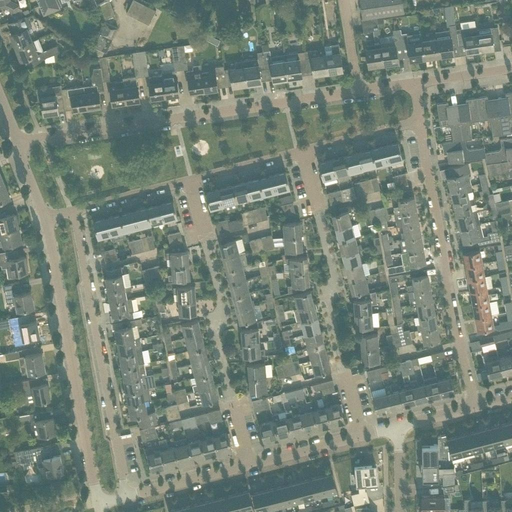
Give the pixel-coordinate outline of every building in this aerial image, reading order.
[(0,0),(0,4),(0,6),(1,6),(17,14),(21,5),(9,0),(0,0)] [(62,6),(59,0),(38,0),(44,13),(58,7),(62,6)] [(109,0),(107,0),(98,5),(103,19),(114,15),(109,0)] [(137,18),(144,4),(135,0),(132,0),(126,13),(137,18)] [(401,0),(360,0),(363,18),(403,12),(401,0)] [(149,24),(156,10),(144,4),(137,18),(149,24)] [(175,4),(171,12),(179,17),(183,8),(175,4)] [(452,6),(444,7),(447,25),(449,25),(455,24),(452,6)] [(32,33),(26,16),(23,17),(16,14),(16,13),(12,15),(14,21),(8,23),(13,33),(11,34),(16,47),(32,41),(29,34),(32,33)] [(377,23),(377,20),(376,17),(361,19),(362,26),(377,23)] [(105,22),(96,44),(91,54),(101,57),(102,57),(104,52),(106,52),(112,39),(113,39),(118,28),(105,22)] [(378,30),(378,26),(377,23),(362,26),(363,32),(378,30)] [(458,46),(456,29),(455,24),(449,25),(449,29),(435,31),(436,39),(439,56),(453,54),(452,47),(458,46)] [(480,50),(477,34),(476,26),(456,29),(458,46),(465,45),(466,52),(480,50)] [(499,40),(498,30),(497,26),(490,27),(491,32),(477,34),(480,50),(493,48),(492,41),(499,40)] [(394,41),(380,43),(381,47),(383,64),(398,62),(397,55),(403,54),(400,34),(401,34),(400,29),(393,30),(394,41)] [(401,34),(400,34),(403,54),(409,53),(410,60),(425,58),(422,41),(420,32),(407,34),(406,33),(401,34)] [(37,39),(32,41),(16,47),(21,60),(29,57),(32,63),(59,53),(56,46),(42,51),(37,39)] [(439,56),(436,39),(422,41),(425,58),(439,56)] [(381,47),(380,43),(366,45),(369,66),(383,64),(381,47)] [(339,44),(331,45),(332,53),(325,54),(328,72),(342,70),(339,44)] [(184,45),(177,46),(179,60),(181,70),(187,69),(184,45)] [(179,60),(177,46),(171,47),(173,61),(179,60)] [(287,78),(285,61),(271,63),(269,50),(263,51),(264,57),(265,64),(267,77),(273,77),(273,80),(287,78)] [(328,72),(325,54),(312,56),(311,50),(304,51),(305,57),(307,71),(313,71),(314,75),(328,72)] [(145,51),(138,52),(140,66),(147,65),(145,51)] [(140,66),(138,52),(132,53),(134,67),(140,66)] [(307,71),(305,57),(298,58),(297,53),(284,55),(285,61),(287,78),(302,76),(301,72),(307,71)] [(265,64),(264,57),(243,60),(247,84),(261,82),(261,78),(267,77),(265,64)] [(110,81),(106,58),(100,58),(101,68),(103,82),(110,81)] [(247,84),(243,60),(234,61),(235,68),(224,70),(226,83),(232,82),(233,86),(247,84)] [(201,73),(200,68),(200,64),(194,65),(192,67),(193,70),(187,71),(190,93),(204,91),(201,73)] [(226,83),(224,70),(223,66),(215,67),(215,66),(200,68),(201,73),(204,91),(217,89),(217,85),(226,83)] [(103,82),(101,68),(93,69),(91,85),(84,86),(84,90),(87,108),(100,106),(98,92),(105,92),(103,82)] [(178,95),(175,72),(175,70),(161,72),(161,74),(162,79),(165,96),(178,95)] [(162,79),(161,74),(155,76),(148,77),(152,98),(165,96),(162,79)] [(139,100),(136,79),(136,76),(122,78),(123,80),(123,85),(126,102),(139,100)] [(123,85),(123,80),(116,81),(109,82),(113,104),(126,102),(123,85)] [(84,90),(84,86),(76,87),(61,89),(64,107),(73,106),(74,110),(87,108),(84,90)] [(64,107),(61,89),(61,87),(48,89),(49,95),(41,97),(44,114),(58,112),(58,108),(64,107)] [(511,92),(505,93),(505,96),(506,101),(503,102),(504,109),(498,110),(502,134),(511,133),(509,119),(511,116),(511,115),(511,92)] [(502,134),(498,110),(492,110),(491,104),(488,104),(487,96),(476,98),(480,120),(487,119),(490,122),(492,136),(502,134)] [(480,120),(476,98),(465,99),(467,107),(463,108),(464,114),(459,115),(462,140),(465,140),(472,139),(470,125),(472,122),(480,120)] [(462,140),(459,115),(453,116),(452,109),(449,110),(447,102),(436,104),(440,126),(448,125),(451,126),(453,141),(462,140)] [(280,128),(253,135),(255,140),(248,142),(251,153),(257,152),(256,148),(284,141),(280,128)] [(511,137),(500,139),(501,147),(499,150),(485,152),(484,147),(485,157),(486,162),(511,158),(511,137)] [(485,157),(484,147),(469,149),(466,147),(465,140),(462,140),(453,141),(442,143),(444,154),(449,153),(449,156),(452,156),(453,162),(485,157)] [(398,142),(385,146),(389,162),(402,159),(402,158),(398,142)] [(389,162),(385,146),(371,149),(376,165),(389,162)] [(376,165),(371,149),(358,153),(362,169),(376,165)] [(362,169),(358,153),(345,156),(349,172),(362,169)] [(351,179),(349,172),(345,156),(332,160),(336,176),(337,176),(338,182),(351,179)] [(336,176),(332,160),(319,163),(323,179),(336,176)] [(502,173),(500,162),(486,164),(489,176),(502,173)] [(471,185),(468,173),(468,172),(465,173),(463,164),(458,165),(448,167),(450,176),(447,177),(451,190),(470,185),(471,185)] [(286,172),(272,175),(277,191),(290,188),(286,172)] [(405,173),(395,175),(392,176),(395,187),(401,186),(408,184),(405,173)] [(277,191),(272,175),(259,178),(263,195),(277,191)] [(377,177),(371,179),(374,191),(380,189),(377,177)] [(263,195),(259,178),(246,182),(250,198),(263,195)] [(374,191),(371,179),(365,180),(369,192),(374,191)] [(369,192),(365,180),(360,182),(363,194),(369,192)] [(489,194),(486,181),(481,182),(483,190),(479,191),(480,196),(488,195),(488,194),(489,194)] [(250,198),(246,182),(233,185),(237,201),(250,198)] [(363,194),(360,182),(354,183),(357,195),(363,194)] [(0,201),(10,197),(4,183),(0,185),(0,201)] [(237,201),(233,185),(219,189),(224,205),(237,201)] [(469,199),(467,193),(472,192),(470,185),(451,190),(454,203),(469,199)] [(353,186),(340,190),(341,195),(329,199),(330,204),(340,202),(356,198),(353,186)] [(224,205),(219,189),(206,192),(210,208),(224,205)] [(341,195),(340,190),(327,193),(329,199),(341,195)] [(495,202),(493,196),(493,193),(490,194),(489,194),(488,194),(488,195),(489,199),(488,199),(489,202),(487,203),(483,207),(483,209),(490,208),(490,207),(495,206),(495,202)] [(280,205),(292,202),(293,202),(292,195),(278,198),(280,205)] [(414,196),(404,198),(399,199),(400,206),(393,207),(394,213),(416,210),(414,196)] [(474,198),(469,199),(454,203),(457,215),(477,210),(474,198)] [(511,198),(500,201),(495,202),(495,206),(496,210),(511,206),(511,198)] [(173,201),(160,204),(164,220),(177,217),(173,201)] [(294,208),(292,202),(280,205),(281,211),(294,208)] [(164,220),(160,204),(146,208),(151,224),(164,220)] [(264,206),(258,208),(262,220),(267,219),(264,206)] [(351,223),(348,210),(352,209),(351,206),(337,210),(338,213),(332,214),(335,228),(351,223)] [(389,219),(386,206),(380,208),(383,221),(387,220),(389,219)] [(511,206),(496,210),(497,214),(498,216),(505,215),(506,219),(511,218),(510,214),(511,213),(511,206)] [(151,224),(146,208),(133,211),(137,227),(151,224)] [(262,220),(258,208),(253,209),(256,221),(262,220)] [(295,213),(294,208),(281,211),(283,217),(295,213)] [(383,221),(380,208),(374,209),(378,222),(382,221),(383,221)] [(256,221),(253,209),(247,210),(250,223),(256,221)] [(378,222),(374,209),(369,211),(372,224),(377,223),(378,222)] [(250,223),(247,210),(239,212),(241,218),(243,225),(250,223)] [(419,223),(416,210),(401,212),(402,219),(395,220),(397,226),(403,225),(419,223)] [(475,225),(480,223),(477,210),(457,215),(460,228),(475,225)] [(137,227),(133,211),(120,215),(124,231),(137,227)] [(372,224),(369,211),(363,212),(366,225),(372,224)] [(0,231),(0,232),(18,227),(15,214),(6,216),(5,212),(0,213),(0,231)] [(124,231),(120,215),(107,218),(111,234),(124,231)] [(111,234),(107,218),(94,221),(98,238),(111,234)] [(243,227),(243,225),(241,218),(228,221),(229,225),(216,228),(218,233),(227,231),(243,227)] [(229,225),(228,221),(227,219),(215,222),(216,228),(229,225)] [(388,228),(387,220),(383,221),(382,221),(378,222),(379,229),(380,229),(384,229),(388,228)] [(480,223),(475,225),(460,228),(463,242),(475,239),(477,245),(500,240),(497,228),(495,220),(490,221),(492,231),(486,233),(486,236),(483,236),(480,223)] [(300,221),(290,222),(283,223),(284,237),(301,235),(300,221)] [(355,236),(351,223),(335,228),(339,241),(355,236)] [(421,235),(419,223),(403,225),(405,233),(401,234),(402,239),(406,238),(421,235)] [(0,245),(21,241),(18,227),(0,232),(2,240),(0,240),(0,245)] [(180,231),(170,234),(167,234),(169,240),(181,237),(180,231)] [(152,235),(146,237),(149,249),(155,248),(152,235)] [(275,248),(271,235),(266,237),(269,249),(275,248)] [(284,237),(272,238),(274,246),(285,246),(285,251),(292,250),(302,250),(301,235),(284,237)] [(423,248),(421,235),(406,238),(408,251),(423,248)] [(360,244),(357,244),(355,236),(339,241),(342,254),(358,250),(361,249),(360,244)] [(149,249),(146,237),(140,238),(143,251),(149,249)] [(183,243),(181,237),(169,240),(170,246),(183,243)] [(269,249),(266,237),(260,238),(263,251),(269,249)] [(143,251),(140,238),(135,240),(138,252),(143,251)] [(263,251),(260,238),(255,240),(258,252),(263,251)] [(239,253),(235,239),(219,243),(223,257),(239,253)] [(138,252),(135,240),(129,241),(132,254),(138,252)] [(258,252),(255,240),(249,241),(252,253),(258,252)] [(388,241),(383,242),(384,250),(390,249),(393,249),(392,244),(389,245),(388,241)] [(115,248),(112,249),(102,251),(105,263),(118,259),(115,248)] [(425,262),(423,248),(408,251),(401,252),(403,265),(410,264),(425,262)] [(13,250),(3,252),(0,252),(0,265),(1,265),(2,269),(6,268),(8,278),(17,277),(16,273),(27,271),(24,256),(12,258),(11,251),(13,250)] [(188,250),(178,251),(166,252),(166,259),(171,258),(172,266),(189,265),(188,250)] [(362,263),(358,250),(342,254),(345,267),(362,263)] [(479,250),(473,251),(464,253),(466,266),(482,263),(479,250)] [(242,266),(239,253),(223,257),(226,270),(242,266)] [(308,270),(307,256),(297,257),(290,258),(286,258),(286,263),(290,262),(291,272),(308,270)] [(365,276),(362,263),(345,267),(349,280),(365,276)] [(484,276),(482,263),(466,266),(468,278),(484,276)] [(162,278),(159,265),(154,267),(157,279),(162,278)] [(190,279),(189,265),(172,266),(172,274),(167,275),(168,280),(190,279)] [(387,267),(388,273),(403,271),(402,265),(392,266),(387,267)] [(246,279),(242,266),(226,270),(230,283),(246,279)] [(124,287),(122,274),(121,267),(106,270),(108,277),(105,277),(108,290),(124,287)] [(157,279),(154,267),(148,268),(151,280),(157,279)] [(151,280),(148,268),(142,270),(145,282),(151,280)] [(309,284),(308,270),(291,272),(292,285),(287,285),(288,293),(305,288),(305,285),(309,284)] [(402,274),(389,276),(390,282),(395,281),(403,280),(402,274)] [(428,274),(418,276),(412,277),(414,284),(407,286),(408,292),(415,290),(430,287),(428,274)] [(368,290),(365,276),(349,280),(352,294),(368,290)] [(486,288),(484,276),(468,278),(470,291),(486,288)] [(249,292),(246,279),(230,283),(233,296),(249,292)] [(19,281),(9,283),(3,284),(6,303),(16,302),(17,310),(34,307),(31,291),(18,293),(16,283),(19,282),(19,281)] [(194,285),(184,286),(173,287),(174,294),(178,293),(178,301),(196,299),(194,285)] [(131,291),(130,286),(124,287),(108,290),(110,302),(127,299),(125,292),(131,291)] [(432,300),(430,287),(415,290),(408,292),(410,305),(417,303),(432,300)] [(489,301),(486,288),(470,291),(473,304),(489,301)] [(314,304),(310,290),(294,294),(298,308),(314,304)] [(357,295),(358,299),(353,300),(354,314),(372,312),(371,304),(377,304),(376,291),(357,295)] [(252,305),(249,292),(233,296),(236,309),(252,305)] [(132,298),(127,299),(110,302),(112,315),(120,313),(121,320),(134,317),(132,311),(134,311),(132,298)] [(197,314),(196,299),(178,301),(179,315),(197,314)] [(435,313),(432,300),(417,303),(419,316),(435,313)] [(491,314),(489,301),(473,304),(475,317),(491,314)] [(317,317),(314,304),(298,308),(294,309),(297,322),(301,321),(317,317)] [(256,319),(252,305),(236,309),(240,323),(256,319)] [(511,326),(511,310),(506,311),(507,320),(499,322),(500,329),(511,326)] [(373,326),(372,312),(354,314),(356,328),(373,326)] [(437,326),(435,313),(419,316),(421,324),(417,324),(418,330),(422,329),(437,326)] [(394,322),(392,314),(387,315),(388,323),(389,323),(389,325),(395,325),(394,322)] [(493,327),(491,314),(475,317),(477,330),(493,327)] [(26,315),(16,317),(10,317),(13,332),(22,330),(23,339),(29,338),(39,337),(36,321),(23,323),(22,316),(26,315)] [(320,330),(317,317),(301,321),(304,334),(320,330)] [(134,338),(131,325),(141,323),(141,318),(134,319),(131,320),(121,321),(122,327),(115,329),(117,341),(134,338)] [(198,319),(188,322),(181,324),(185,337),(201,333),(198,319)] [(406,344),(403,331),(401,323),(396,324),(396,325),(397,332),(401,345),(406,344)] [(401,345),(397,332),(396,325),(395,325),(389,325),(392,334),(395,347),(401,345)] [(439,340),(437,326),(422,329),(424,343),(439,340)] [(258,327),(251,328),(241,329),(242,343),(259,342),(258,327)] [(409,329),(403,331),(406,344),(412,342),(409,329)] [(324,343),(320,330),(304,334),(308,347),(324,343)] [(205,346),(201,333),(185,337),(188,350),(205,346)] [(377,333),(370,334),(360,334),(361,348),(378,347),(377,333)] [(395,347),(392,334),(386,335),(389,348),(395,347)] [(496,348),(494,342),(493,336),(480,339),(483,351),(496,348)] [(142,350),(139,337),(134,338),(117,341),(119,354),(136,351),(142,350)] [(265,349),(260,349),(259,342),(242,343),(243,357),(265,355),(265,349)] [(327,356),(324,343),(308,347),(311,361),(327,356)] [(208,359),(205,346),(188,350),(192,363),(208,359)] [(379,355),(378,347),(361,348),(362,363),(380,361),(382,360),(382,355),(379,355)] [(20,357),(18,350),(5,353),(6,360),(20,357)] [(144,362),(142,350),(136,351),(119,354),(121,366),(144,363),(144,362)] [(432,360),(445,357),(443,351),(430,354),(432,360)] [(42,352),(32,354),(25,355),(28,373),(45,370),(42,352)] [(295,374),(292,361),(290,362),(289,357),(291,357),(290,353),(285,354),(287,363),(286,363),(290,375),(295,374)] [(511,371),(511,358),(511,355),(499,359),(502,374),(511,371)] [(331,370),(327,356),(311,361),(315,374),(331,370)] [(446,362),(445,357),(432,360),(433,366),(446,362)] [(211,372),(208,359),(192,363),(195,377),(211,372)] [(414,372),(410,360),(410,359),(405,361),(408,374),(414,372)] [(502,374),(499,359),(486,362),(488,370),(489,377),(502,374)] [(298,360),(292,361),(295,374),(301,372),(298,360)] [(408,374),(405,361),(399,362),(402,375),(408,374)] [(265,362),(258,363),(248,364),(249,378),(266,376),(265,362)] [(146,375),(144,363),(121,366),(124,379),(140,376),(146,375)] [(290,375),(286,363),(281,364),(284,377),(290,375)] [(284,377),(281,364),(275,366),(278,378),(284,377)] [(381,373),(380,368),(366,371),(368,377),(381,373)] [(488,370),(476,374),(478,380),(489,377),(488,370)] [(215,386),(211,372),(195,377),(197,384),(192,385),(194,391),(215,386)] [(382,379),(381,373),(368,377),(369,382),(382,379)] [(147,375),(146,375),(140,376),(124,379),(126,392),(143,389),(143,388),(149,387),(147,375)] [(267,390),(266,376),(249,378),(250,392),(267,390)] [(441,396),(437,381),(436,376),(423,379),(424,384),(428,399),(441,396)] [(454,392),(452,385),(450,377),(437,381),(441,396),(454,392)] [(34,379),(34,378),(21,381),(23,394),(26,394),(27,403),(50,399),(47,383),(34,385),(33,379),(34,379)] [(428,399),(424,384),(418,386),(417,379),(410,381),(412,387),(416,402),(428,399)] [(321,388),(334,385),(332,380),(322,382),(320,383),(313,385),(314,390),(321,388)] [(335,391),(334,385),(321,388),(323,394),(335,391)] [(403,406),(399,391),(392,392),(390,385),(384,387),(386,394),(390,409),(403,406)] [(218,399),(215,386),(194,391),(197,404),(218,399)] [(151,400),(149,387),(143,389),(126,392),(128,404),(145,401),(151,400)] [(416,402),(412,387),(399,391),(403,406),(416,402)] [(185,388),(179,389),(182,402),(188,400),(185,388)] [(182,402),(179,389),(174,391),(174,392),(175,396),(176,399),(177,403),(182,402)] [(390,409),(386,394),(373,397),(377,412),(390,409)] [(267,397),(261,398),(252,401),(253,406),(268,402),(267,397)] [(157,423),(155,412),(147,413),(145,401),(128,404),(130,417),(137,415),(139,426),(157,423)] [(270,408),(268,402),(253,406),(255,412),(270,408)] [(180,417),(177,404),(164,407),(167,420),(180,417)] [(340,404),(330,406),(326,407),(331,424),(344,421),(340,404)] [(331,424),(326,407),(313,411),(317,428),(331,424)] [(209,417),(221,414),(220,409),(194,415),(196,421),(196,423),(209,420),(209,417)] [(56,432),(53,417),(45,418),(44,411),(29,414),(33,436),(56,432)] [(304,431),(300,414),(292,416),(291,411),(285,412),(287,418),(291,435),(304,431)] [(317,428),(313,411),(300,414),(304,431),(317,428)] [(291,435),(287,418),(279,419),(278,413),(272,415),(273,421),(278,438),(291,435)] [(222,420),(221,414),(209,417),(209,420),(210,423),(213,422),(222,420)] [(190,422),(196,421),(194,415),(181,419),(182,424),(190,422)] [(278,438),(273,421),(260,424),(264,442),(278,438)] [(511,440),(511,428),(510,422),(500,425),(504,443),(510,441),(511,440)] [(504,443),(500,425),(489,427),(494,445),(500,444),(504,443)] [(156,431),(154,426),(139,430),(141,435),(156,431)] [(494,445),(489,427),(479,430),(484,448),(489,447),(494,445)] [(227,433),(219,435),(217,428),(212,430),(214,437),(218,453),(232,450),(227,433)] [(484,448),(479,430),(468,433),(473,451),(479,449),(484,448)] [(142,441),(157,437),(156,431),(141,435),(142,441)] [(218,453),(214,437),(206,438),(205,432),(199,433),(201,440),(205,457),(218,453)] [(473,451),(468,433),(458,436),(463,454),(469,452),(473,451)] [(463,454),(458,436),(447,438),(452,456),(458,455),(463,454)] [(179,464),(174,447),(168,448),(165,438),(158,440),(161,450),(165,467),(179,464)] [(205,457),(201,440),(187,443),(192,460),(205,457)] [(192,460),(187,443),(174,447),(179,464),(192,460)] [(421,465),(421,469),(423,469),(423,480),(438,480),(438,477),(438,474),(454,473),(454,468),(438,468),(438,444),(433,444),(422,445),(422,461),(422,465),(421,465)] [(35,447),(22,450),(25,462),(37,459),(38,467),(45,466),(46,474),(47,474),(57,472),(63,471),(60,455),(50,457),(51,451),(50,445),(40,446),(35,447)] [(165,467),(161,450),(154,452),(153,447),(144,449),(146,457),(148,456),(152,471),(165,467)] [(16,451),(14,451),(15,456),(16,460),(17,463),(25,462),(22,450),(16,451)] [(359,492),(351,494),(354,505),(369,501),(366,490),(365,490),(365,485),(378,484),(377,469),(374,470),(374,469),(374,464),(372,464),(355,466),(355,468),(357,484),(357,486),(358,486),(359,492)] [(337,490),(332,473),(321,476),(326,493),(330,492),(337,490)] [(326,493),(321,476),(310,479),(314,496),(320,495),(326,493)] [(314,496),(310,479),(298,482),(303,499),(307,498),(314,496)] [(303,499),(298,482),(287,485),(291,502),(296,501),(303,499)] [(291,502),(287,485),(275,488),(279,505),(284,504),(291,502)] [(279,505),(275,488),(263,491),(268,508),(274,506),(279,505)] [(253,508),(249,490),(238,493),(242,511),(247,509),(253,508)] [(268,508),(263,491),(252,494),(257,511),(264,509),(268,508)] [(242,511),(238,493),(226,496),(230,511),(236,511),(239,511),(242,511)] [(230,511),(226,496),(215,499),(217,511),(230,511)] [(432,496),(421,496),(422,510),(423,510),(423,509),(439,509),(439,510),(444,510),(444,496),(436,496),(432,496)] [(217,511),(215,499),(203,502),(205,511),(217,511)] [(470,499),(464,499),(465,508),(464,511),(483,511),(483,507),(476,507),(471,508),(470,503),(470,499)] [(508,499),(500,500),(501,503),(501,506),(502,511),(504,511),(508,511),(507,511),(511,511),(511,501),(508,501),(508,499)] [(483,500),(482,500),(483,507),(483,511),(484,511),(489,511),(501,511),(502,511),(501,506),(494,506),(489,507),(489,503),(489,501),(489,500),(485,500),(483,500)] [(205,511),(203,502),(191,505),(193,511),(205,511)]
